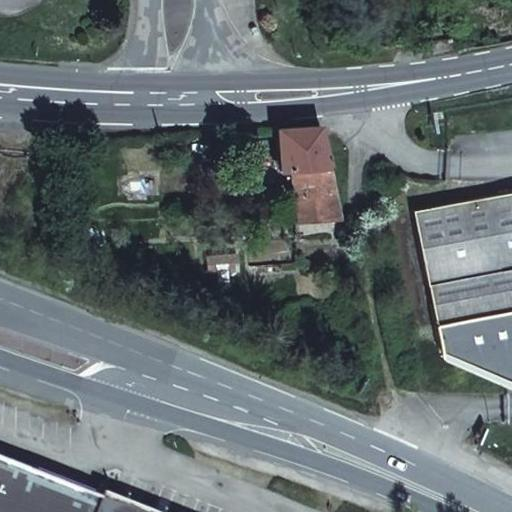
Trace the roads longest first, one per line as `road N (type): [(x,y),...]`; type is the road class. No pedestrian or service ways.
road 1 (secondary): [(511,502),(0,298)]
road 2 (secondary): [(0,358),(450,511)]
road 3 (primary): [(201,98),(335,91),(511,59)]
road 4 (primary): [(0,90),(141,97)]
